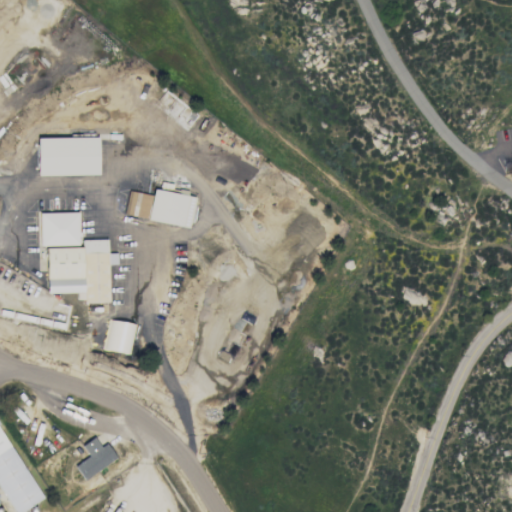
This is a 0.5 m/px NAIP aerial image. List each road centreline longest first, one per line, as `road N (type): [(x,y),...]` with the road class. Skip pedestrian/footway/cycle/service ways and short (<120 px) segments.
road 1 (residential): [(199,470),(180,445),(96,391),(0,364)]
road 2 (residential): [(511,316),(483,342),(465,374),(409,511)]
